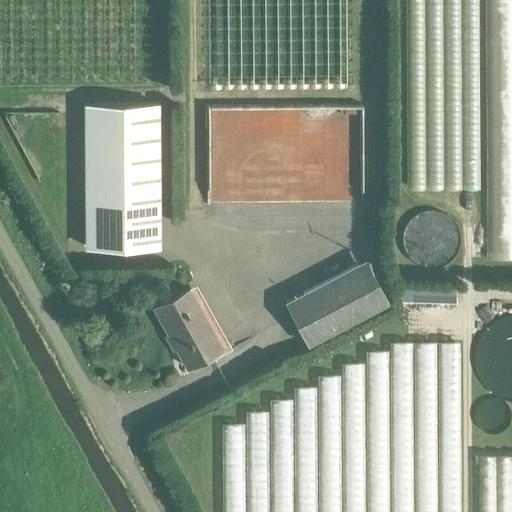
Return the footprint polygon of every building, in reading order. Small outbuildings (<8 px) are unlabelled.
[(142,225),(159,225),(158,104),(86,105),(87,246),(142,245),(142,225)] [(489,251),(501,256),(511,255),(511,227),(509,236),(495,236),(495,190),(488,188),(489,251)] [(381,306),(359,264),(287,302),(309,343),(381,306)] [(455,285),(399,284),(399,299),(455,300),(455,285)] [(188,366),(222,347),(190,288),(156,307),(188,366)] [(463,511),(463,339),(392,339),(392,348),(368,348),(368,360),(353,360),(272,403),(272,408),(247,408),(247,420),(224,420),(224,511),(463,511)] [(511,511),(511,451),(482,452),(481,511),(511,511)]
